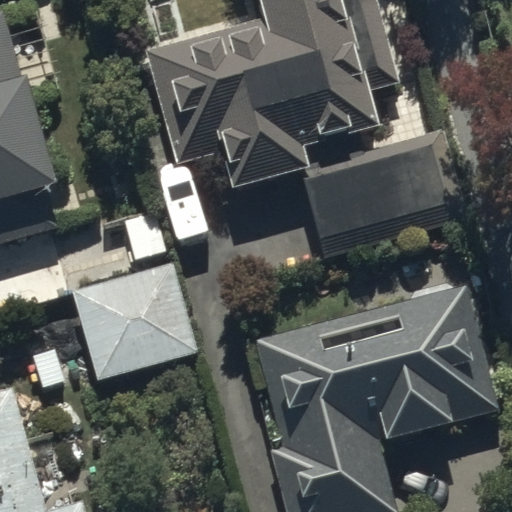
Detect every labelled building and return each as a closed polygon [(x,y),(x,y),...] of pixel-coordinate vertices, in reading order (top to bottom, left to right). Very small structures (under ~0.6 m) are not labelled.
[(304,139),(382,119),(374,88),(402,81),(381,0),(262,0),(266,16),(150,45),(179,161),(224,150),(232,183),(269,173),(310,162),(304,139)] [(6,11),(0,12),(0,236),(60,221),(49,180),(58,178),(29,67),(22,69),(6,11)] [(439,130),(304,170),(330,255),(464,214),(439,130)] [(199,352),(174,260),(69,288),(94,380),(199,352)] [(269,449),(284,511),(384,511),(393,510),(375,438),(484,410),(452,285),(250,336),(279,447),(269,449)] [(0,511),(90,511),(86,495),(47,505),(16,385),(0,389),(0,511)]
